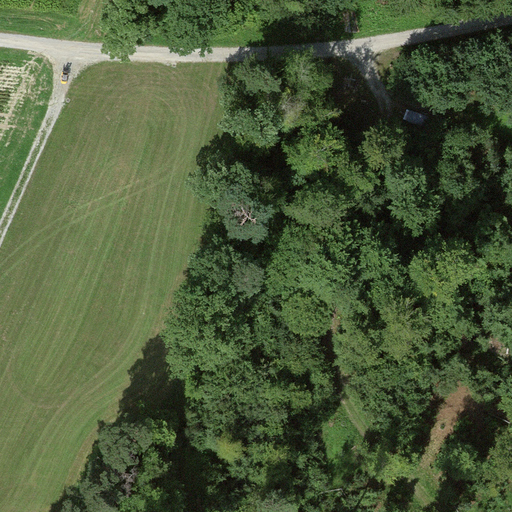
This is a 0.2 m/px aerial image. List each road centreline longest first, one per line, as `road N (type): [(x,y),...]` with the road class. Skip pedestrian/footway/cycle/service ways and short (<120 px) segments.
road 1 (track): [(0,39),(230,55),(341,48),(511,15)]
road 2 (track): [(67,47),(63,80),(0,233)]
